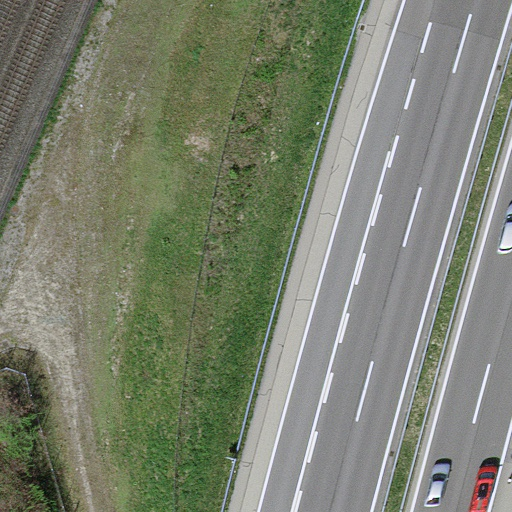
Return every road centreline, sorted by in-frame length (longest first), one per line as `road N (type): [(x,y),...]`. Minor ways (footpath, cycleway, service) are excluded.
road 1 (track): [(103,511),(70,365),(43,180),(126,0)]
road 2 (motorway): [(474,0),(332,511)]
road 3 (motorway): [(450,511),(511,280)]
